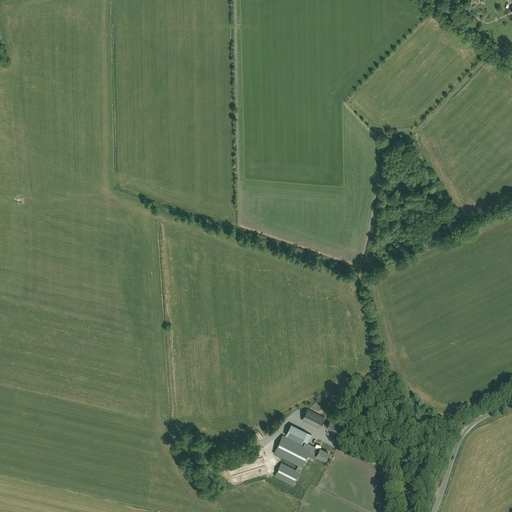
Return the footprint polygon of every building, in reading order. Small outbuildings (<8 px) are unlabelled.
[(318,428),(324,417),(307,408),(301,420),(318,428)] [(336,433),(340,426),(330,421),(326,428),(336,433)] [(301,443),(303,441),(308,443),(312,435),(307,433),(307,432),(291,424),(285,435),(301,443)] [(283,435),(273,453),(298,466),(296,470),(281,463),(274,476),(292,485),(307,456),(311,457),(314,451),(317,453),(316,456),(325,460),(328,453),(320,449),(319,449),(315,447),(305,442),(303,446),(283,435)] [(255,473),(231,479),(233,485),(251,480),(251,479),(256,478),(255,473)]
